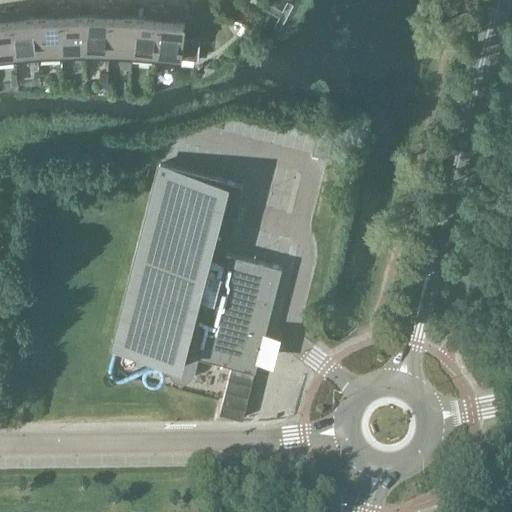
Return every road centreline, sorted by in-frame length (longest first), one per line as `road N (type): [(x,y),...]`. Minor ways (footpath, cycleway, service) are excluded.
road 1 (tertiary): [(397,387),(495,0)]
road 2 (residential): [(0,443),(347,432)]
